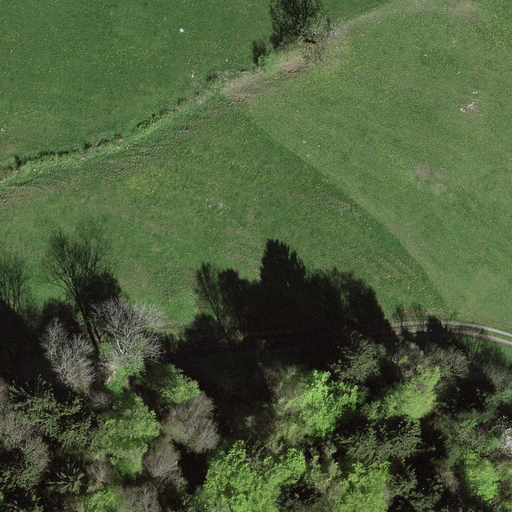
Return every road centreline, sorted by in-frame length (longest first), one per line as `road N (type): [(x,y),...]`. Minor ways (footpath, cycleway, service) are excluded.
road 1 (track): [(511,339),(411,328),(138,343)]
road 2 (track): [(327,511),(305,459),(138,343)]
